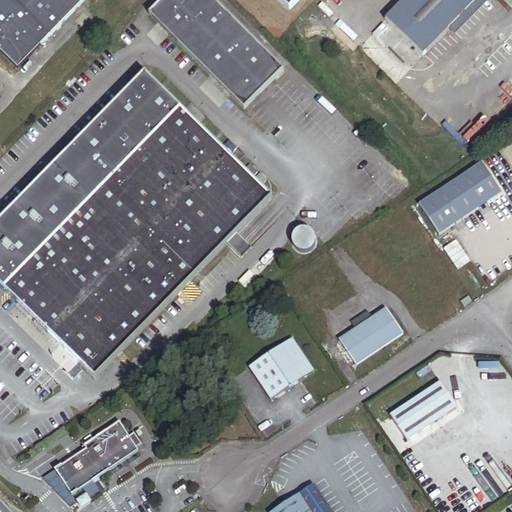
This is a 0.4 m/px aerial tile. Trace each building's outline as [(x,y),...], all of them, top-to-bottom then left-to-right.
[(86,0),(0,0),(0,48),(19,68),(86,0)] [(159,28),(174,42),(213,3),(209,0),(163,0),(147,16),(159,28)] [(281,0),(290,8),(298,0),(281,0)] [(479,0),(409,0),(385,26),(423,59),(479,0)] [(281,69),(213,3),(174,42),(242,109),(281,69)] [(271,197),(144,74),(0,220),(0,285),(31,316),(55,339),(96,379),(271,197)] [(418,200),(438,232),(500,189),(479,158),(418,200)] [(297,249),(300,251),(303,252),(307,251),(310,250),(313,247),(315,244),(315,240),(314,237),(313,234),(310,231),(307,230),(303,229),(299,230),(296,232),(294,235),(292,239),(293,243),(294,247),(297,249)] [(400,333),(382,306),(334,337),(352,365),(400,333)] [(268,396),(311,366),(291,335),(247,363),(268,396)] [(403,438),(454,404),(437,378),(386,413),(403,438)] [(126,431),(116,417),(82,441),(84,444),(53,465),(70,491),(97,472),(136,445),(134,442),(139,438),(131,427),(126,431)] [(296,492),(309,511),(330,511),(310,482),(296,492)] [(83,489),(75,495),(76,496),(80,501),(88,495),(87,494),(83,489)] [(266,511),(265,511),(309,511),(296,492),(266,511)]
